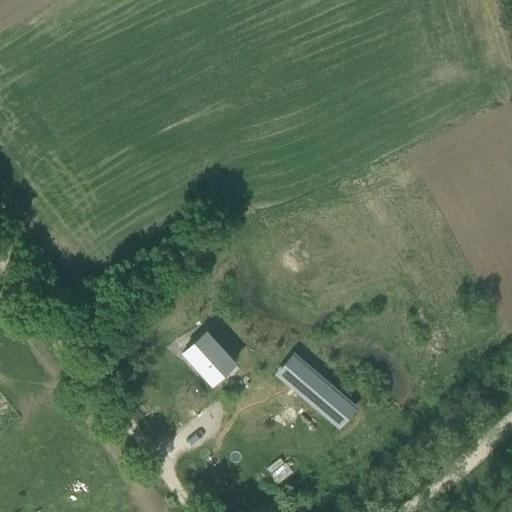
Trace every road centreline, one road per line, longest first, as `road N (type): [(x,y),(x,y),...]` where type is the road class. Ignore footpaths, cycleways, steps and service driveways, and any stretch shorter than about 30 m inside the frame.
road 1 (track): [(194,511),(0,262)]
road 2 (track): [(409,511),(511,419)]
